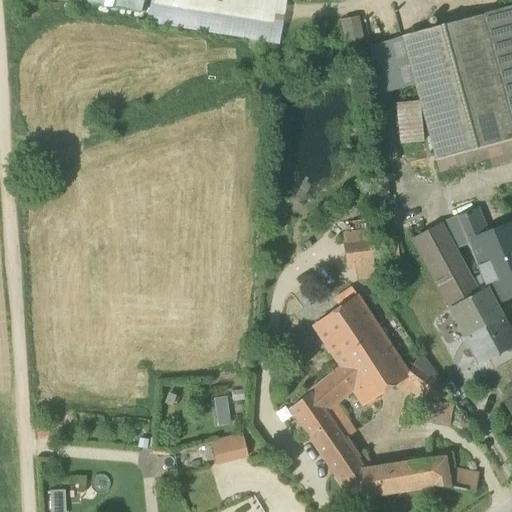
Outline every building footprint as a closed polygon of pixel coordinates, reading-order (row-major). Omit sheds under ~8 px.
[(67,0),(140,12),(141,0),(67,0)] [(285,0),(149,0),(146,19),(145,24),(278,47),(285,0)] [(511,7),(401,37),(413,82),(438,173),(511,152),(511,7)] [(368,94),(413,82),(401,37),(363,47),(368,94)] [(395,104),(399,145),(422,142),(418,102),(395,104)] [(469,245),(486,289),(494,306),(511,297),(511,223),(486,234),(477,211),(458,219),(469,245)] [(457,218),(440,226),(454,251),(469,245),(458,219),(457,218)] [(478,293),(454,251),(440,226),(411,242),(448,309),(478,293)] [(344,236),(347,268),(355,267),(371,265),(368,233),(344,236)] [(371,265),(355,267),(357,279),(372,278),(371,265)] [(511,346),(511,339),(494,306),(486,289),(478,293),(448,309),(478,364),(511,346)] [(313,327),(340,368),(354,389),(352,390),(362,406),(395,385),(408,377),(407,375),(356,297),(313,327)] [(434,413),(435,404),(409,385),(419,370),(444,389),(420,355),(407,375),(408,377),(395,385),(434,413)] [(290,409),(326,463),(347,446),(343,440),(324,413),(334,405),(352,390),(354,389),(340,368),(290,409)] [(435,404),(437,405),(438,403),(444,389),(419,370),(409,385),(435,404)] [(247,401),(246,390),(231,391),(232,402),(247,401)] [(226,398),(212,399),(216,428),(229,427),(226,398)] [(432,425),(447,428),(451,405),(438,403),(437,405),(435,404),(434,413),(432,425)] [(354,433),(334,405),(324,413),(343,440),(354,433)] [(247,457),(241,434),(210,442),(216,465),(247,457)] [(356,459),(347,446),(326,463),(335,476),(356,459)] [(367,453),(356,459),(363,472),(377,470),(367,453)] [(363,472),(356,459),(335,476),(352,501),(433,486),(448,489),(445,469),(443,460),(377,470),(363,472)] [(478,476),(445,469),(448,489),(474,494),(478,476)] [(65,511),(65,490),(49,491),(49,511),(65,511)]
